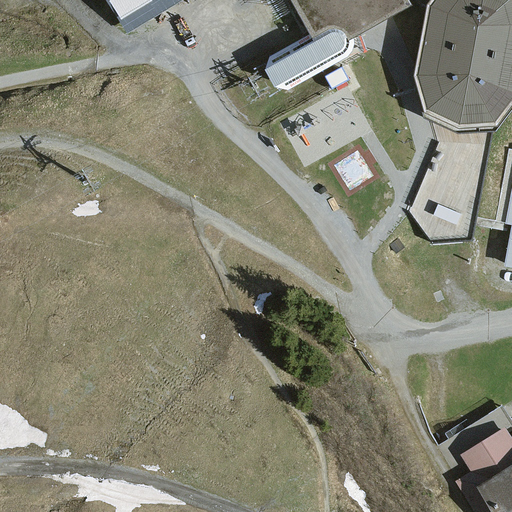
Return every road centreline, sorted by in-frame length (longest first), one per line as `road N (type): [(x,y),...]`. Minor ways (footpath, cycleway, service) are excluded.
road 1 (track): [(380,320),(339,239),(222,110),(188,59),(154,45),(139,50)]
road 2 (track): [(232,511),(123,477),(0,467)]
road 3 (track): [(380,320),(193,208)]
road 4 (track): [(193,208),(105,153),(35,136),(0,139)]
road 5 (track): [(465,511),(394,374),(380,320)]
road 6 (track): [(511,324),(433,334),(380,320)]
